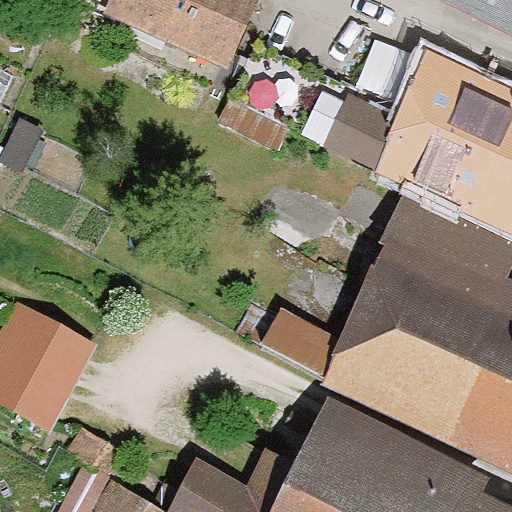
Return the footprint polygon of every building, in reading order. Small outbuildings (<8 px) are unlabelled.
[(129,0),(122,12),(236,71),(275,0),(129,0)] [(511,0),(463,0),(511,21),(511,0)] [(335,136),(511,217),(511,81),(439,48),(415,99),(363,75),(335,136)] [(337,364),(353,372),(511,454),(511,238),(425,193),(337,364)] [(265,339),(323,366),(341,330),(282,302),(265,339)] [(87,347),(18,310),(0,343),(0,398),(46,423),(87,347)] [(200,467),(178,511),(494,511),(470,500),(477,485),(332,416),(305,472),(267,454),(249,490),(200,467)] [(142,511),(113,493),(101,511),(142,511)]
